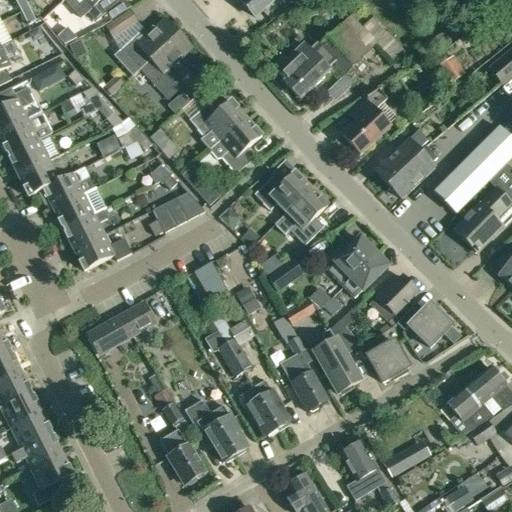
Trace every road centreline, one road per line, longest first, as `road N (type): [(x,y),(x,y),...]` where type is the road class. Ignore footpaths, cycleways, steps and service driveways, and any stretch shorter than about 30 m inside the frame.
road 1 (residential): [(495,334),(175,0)]
road 2 (residential): [(495,334),(198,511)]
road 3 (residential): [(120,511),(41,353),(54,314)]
road 4 (residential): [(54,314),(214,227)]
road 5 (residential): [(54,314),(0,206)]
